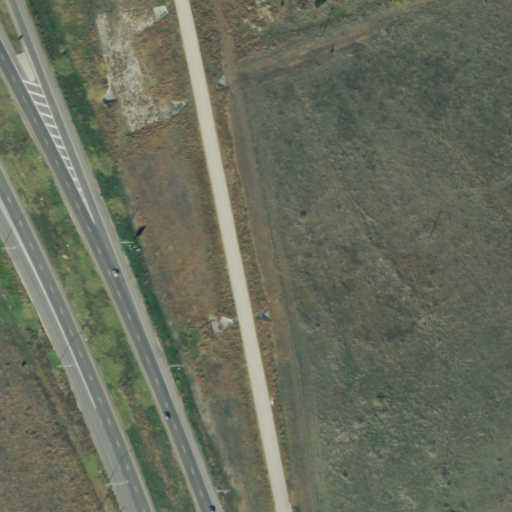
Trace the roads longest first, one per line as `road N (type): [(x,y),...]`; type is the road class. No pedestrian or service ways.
road 1 (residential): [(178,0),(284,511)]
road 2 (motorway): [(136,330),(11,0)]
road 3 (motorway): [(136,330),(0,56)]
road 4 (motorway): [(205,511),(136,330)]
road 5 (motorway): [(68,332),(138,511)]
road 6 (motorway): [(0,176),(68,332)]
road 7 (motorway): [(0,214),(68,332)]
